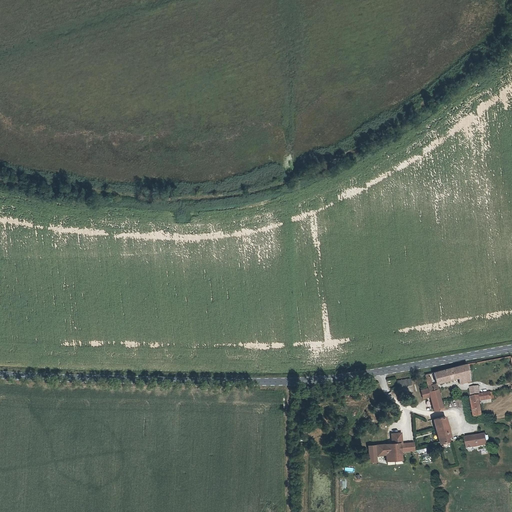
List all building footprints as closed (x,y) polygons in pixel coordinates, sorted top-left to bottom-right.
[(460,380),(474,378),(474,367),(439,373),(441,382),(460,380)] [(397,379),(398,392),(413,391),(412,378),(397,379)] [(445,415),(443,400),(442,396),(442,392),(441,388),(430,388),(430,389),(430,393),(425,394),(426,402),(433,401),(436,416),(445,415)] [(482,399),(475,399),(476,421),(483,420),(483,405),(497,404),(497,395),(483,396),(482,399)] [(447,423),(434,424),(438,449),(450,447),(447,423)] [(393,457),(399,457),(399,453),(399,445),(401,445),(401,434),(391,434),(391,444),(385,444),(375,444),(375,452),(384,452),(384,456),(393,456),(393,457)] [(466,442),(466,453),(484,450),(484,440),(466,442)] [(412,453),(412,445),(401,445),(399,445),(399,453),(412,453)]
